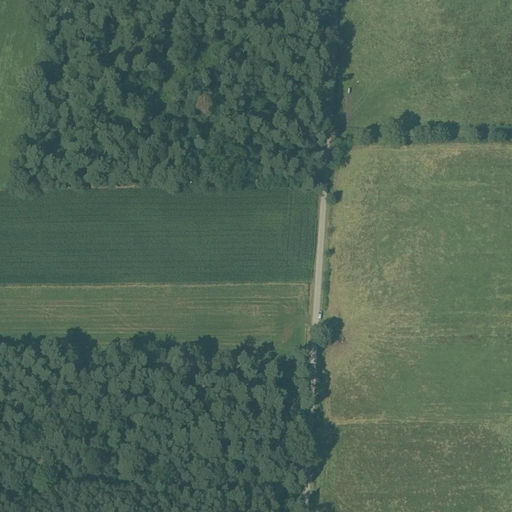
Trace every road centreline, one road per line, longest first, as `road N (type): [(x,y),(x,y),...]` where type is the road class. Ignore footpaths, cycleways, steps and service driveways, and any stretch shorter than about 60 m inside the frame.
road 1 (track): [(332,0),(302,511)]
road 2 (track): [(324,134),(511,134)]
